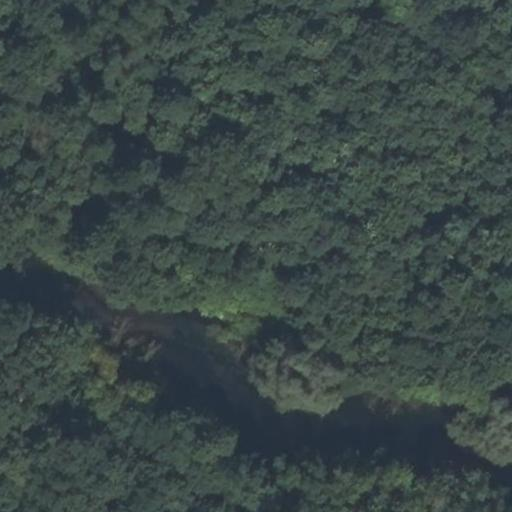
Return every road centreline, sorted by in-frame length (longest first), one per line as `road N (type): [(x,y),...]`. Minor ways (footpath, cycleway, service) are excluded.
road 1 (track): [(0,378),(64,391),(267,511)]
road 2 (track): [(511,75),(395,0)]
